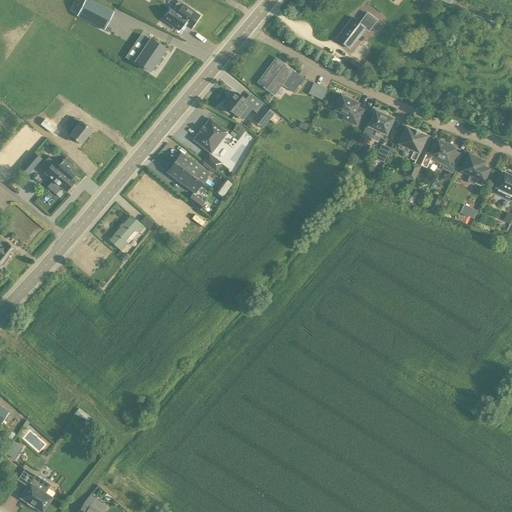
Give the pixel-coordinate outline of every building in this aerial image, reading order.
[(76,18),(103,32),(113,14),(86,0),(76,18)] [(172,28),(177,21),(190,31),(199,18),(183,6),(179,3),(172,13),(170,11),(162,21),(172,28)] [(360,24),(353,19),(345,29),(337,39),(349,48),(362,33),(369,38),(381,22),(374,16),(365,28),(360,24)] [(109,53),(114,41),(90,31),(85,44),(109,53)] [(151,70),(166,47),(147,36),(133,59),(151,70)] [(353,58),(347,65),(357,73),(363,66),(353,58)] [(305,79),(299,75),(280,60),(267,77),(265,75),(258,83),(275,96),(283,85),(294,93),(305,79)] [(329,92),(312,84),(306,98),(323,105),(329,92)] [(224,106),(238,117),(245,108),(249,111),(253,105),(245,99),(245,100),(235,92),(224,106)] [(343,97),(342,96),(341,98),(339,99),(338,102),(339,104),(336,110),(345,114),(343,119),(350,122),(350,123),(357,126),(364,111),(358,108),(359,104),(351,100),(350,98),(345,96),(343,97)] [(262,128),(274,113),(263,105),(252,119),(262,128)] [(374,136),(385,141),(390,130),(388,130),(393,119),(384,116),(385,114),(378,111),(378,113),(376,112),(370,127),(377,130),(374,136)] [(52,138),(61,128),(50,118),(41,128),(52,138)] [(71,134),(69,137),(80,146),(91,132),(79,123),(78,124),(73,120),(66,130),(71,134)] [(199,133),(193,141),(210,154),(226,133),(209,120),(203,128),(202,127),(198,132),(199,133)] [(244,134),(246,128),(237,124),(235,130),(244,134)] [(407,128),(397,149),(412,155),(410,159),(416,162),(420,153),(427,137),(420,134),(420,133),(414,130),(413,131),(407,128)] [(432,155),(433,156),(446,162),(444,166),(443,169),(452,173),(460,155),(455,152),(456,149),(446,145),(446,143),(440,140),(440,142),(438,141),(436,145),(435,145),(432,151),(433,151),(432,155)] [(390,150),(383,146),(377,159),(384,162),(390,150)] [(431,161),(433,156),(432,155),(432,154),(427,152),(421,165),(427,168),(431,161)] [(31,171),(40,159),(33,154),(23,164),(31,171)] [(181,154),(173,164),(183,172),(185,170),(189,173),(188,174),(202,183),(209,174),(181,154)] [(202,163),(214,172),(220,165),(208,155),(202,163)] [(484,167),(486,162),(480,160),(479,157),(473,155),(471,156),(469,155),(462,171),(471,175),(469,181),(469,183),(475,185),(477,184),(481,186),(483,181),(485,181),(490,170),(484,167)] [(54,161),(53,162),(48,157),(39,168),(44,173),(53,181),(47,188),(48,188),(55,193),(60,187),(66,192),(75,182),(68,175),(69,174),(54,161)] [(195,194),(202,183),(188,174),(189,173),(185,170),(183,172),(173,164),(167,174),(195,194)] [(420,167),(412,164),(407,177),(414,180),(420,167)] [(504,197),(511,200),(511,176),(504,173),(497,187),(506,191),(504,197)] [(215,192),(222,197),(232,184),(225,179),(215,192)] [(192,195),(187,202),(199,210),(204,203),(192,195)] [(469,207),(466,215),(474,219),(478,211),(469,207)] [(121,250),(137,231),(139,233),(143,227),(131,216),(110,241),(121,250)] [(153,225),(144,217),(140,222),(149,230),(153,225)] [(0,265),(1,266),(15,250),(0,237),(0,265)] [(9,453),(17,458),(23,448),(16,443),(9,453)] [(34,504),(40,508),(44,502),(47,504),(52,496),(45,492),(50,483),(35,473),(20,497),(28,502),(33,506),(34,504)] [(86,504),(98,511),(101,511),(106,505),(90,494),(84,503),(86,504)]
